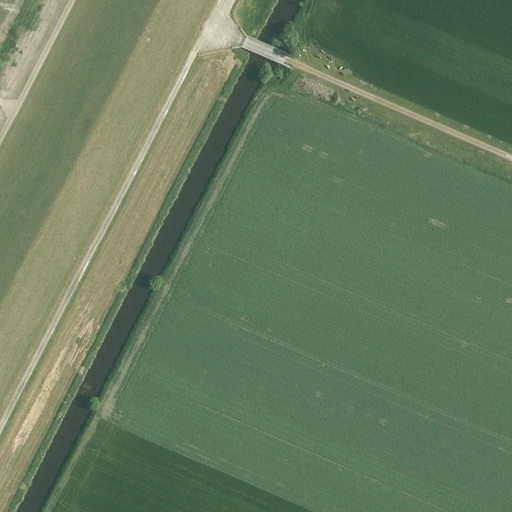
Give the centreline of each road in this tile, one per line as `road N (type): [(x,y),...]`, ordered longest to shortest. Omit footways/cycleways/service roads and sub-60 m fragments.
road 1 (track): [(231,0),(194,52),(0,428)]
road 2 (track): [(214,28),(511,158)]
road 3 (track): [(0,141),(73,0)]
